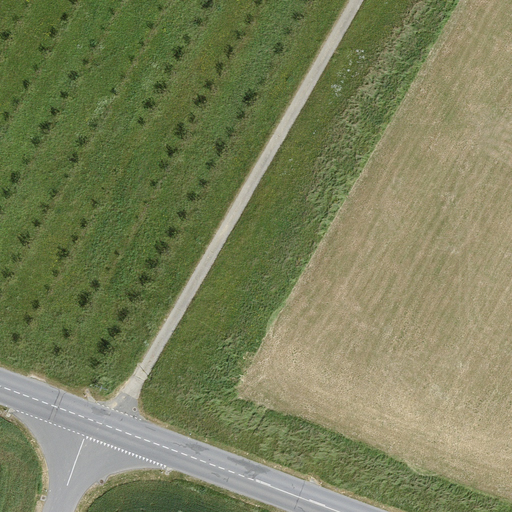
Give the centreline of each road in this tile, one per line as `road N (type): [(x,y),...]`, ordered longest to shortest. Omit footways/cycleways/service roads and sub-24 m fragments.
road 1 (track): [(116,429),(355,0)]
road 2 (secondary): [(343,511),(90,419)]
